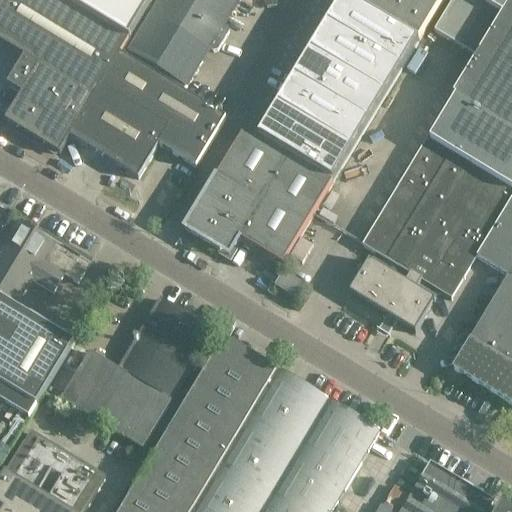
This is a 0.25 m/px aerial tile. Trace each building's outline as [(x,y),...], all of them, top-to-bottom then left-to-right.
[(57,0),(3,0),(0,6),(0,46),(38,70),(5,126),(57,157),(68,140),(70,141),(120,58),(129,44),(57,0)] [(80,0),(124,25),(138,0),(80,0)] [(240,0),(161,0),(129,54),(186,89),(240,0)] [(333,178),(354,144),(416,41),(348,0),(343,0),(261,134),(333,178)] [(348,0),(416,41),(431,16),(406,0),(348,0)] [(511,0),(454,0),(435,33),(463,50),(463,49),(478,58),(363,247),(375,255),(349,295),(415,334),(434,303),(439,294),(451,301),(477,259),(509,278),(472,343),(454,372),(511,405),(511,0)] [(406,0),(431,16),(440,0),(406,0)] [(120,58),(70,141),(138,183),(159,149),(196,172),(226,123),(120,58)] [(330,183),(245,132),(183,232),(219,253),(219,252),(232,251),(233,252),(239,242),(280,267),(330,183)] [(52,247),(17,225),(0,253),(0,336),(33,283),(54,296),(65,278),(77,285),(89,266),(53,244),(52,247)] [(311,247),(299,240),(287,261),(299,268),(311,247)] [(272,286),(276,288),(297,300),(304,288),(283,276),(279,273),(272,286)] [(122,371),(104,360),(91,353),(62,400),(144,450),(213,334),(162,304),(122,371)] [(100,321),(91,345),(115,354),(124,329),(100,321)] [(224,341),(162,444),(121,511),(487,511),(493,502),(431,466),(402,511),(333,511),(350,485),(380,434),(224,341)] [(37,405),(0,383),(0,401),(28,418),(37,405)] [(0,511),(86,511),(108,477),(33,431),(0,485),(0,511)]
